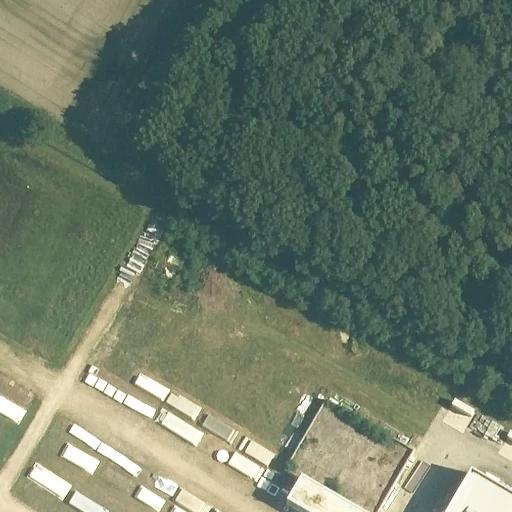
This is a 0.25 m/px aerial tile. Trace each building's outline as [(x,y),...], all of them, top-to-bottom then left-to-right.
[(381,511),(414,455),(325,405),(284,476),(299,485),(346,511),(381,511)] [(83,449),(91,436),(66,420),(58,433),(83,449)] [(59,456),(99,476),(105,463),(65,443),(59,456)] [(97,455),(118,466),(122,458),(102,446),(97,455)] [(511,511),(511,503),(471,480),(452,511),(511,511)] [(346,511),(299,485),(282,511),(346,511)]
